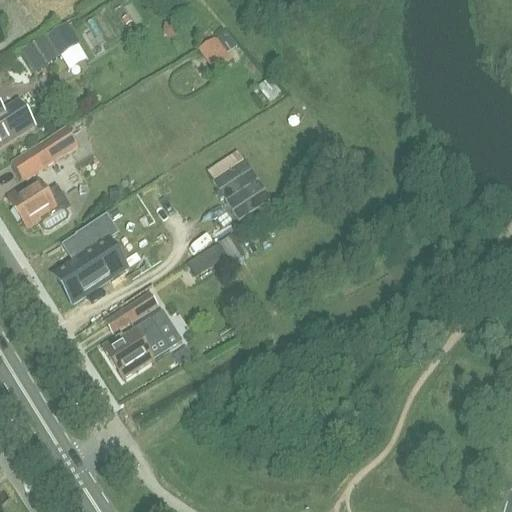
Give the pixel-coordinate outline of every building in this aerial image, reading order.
[(120,0),(119,0),(80,22),(97,51),(137,29),(120,0)] [(36,75),(81,46),(67,25),(22,54),(36,75)] [(218,69),(240,54),(226,33),(204,47),(218,69)] [(1,115),(0,112),(0,149),(33,128),(18,104),(1,115)] [(42,173),(78,150),(65,130),(29,152),(42,173)] [(48,200),(38,183),(22,193),(20,190),(6,199),(8,202),(7,203),(26,233),(41,223),(42,226),(40,229),(44,234),(48,234),(65,223),(67,219),(64,214),(69,211),(58,194),(48,200)] [(139,233),(157,221),(148,208),(130,221),(139,233)] [(86,257),(54,278),(72,306),(112,281),(94,253),(114,240),(102,221),(75,239),(86,257)] [(242,261),(228,239),(218,245),(185,266),(195,280),(227,259),(232,267),(242,261)] [(241,297),(263,287),(252,264),(230,275),(241,297)] [(112,337),(157,308),(148,295),(103,324),(112,337)] [(156,335),(148,322),(135,331),(134,331),(103,351),(122,381),(153,361),(142,344),(156,335)]
